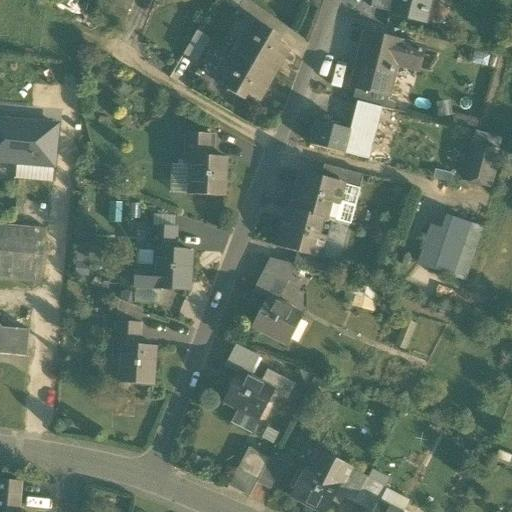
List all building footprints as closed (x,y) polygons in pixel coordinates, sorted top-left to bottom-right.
[(218,0),(237,11),(243,0),(218,0)] [(372,0),(370,9),(390,14),(393,0),(372,0)] [(393,0),(390,14),(426,23),(431,0),(393,0)] [(245,33),(234,53),(274,76),(289,50),(276,43),(280,37),(264,28),(257,40),(245,33)] [(183,56),(197,64),(211,40),(197,32),(183,56)] [(356,88),(388,96),(389,95),(396,65),(418,71),(423,49),(365,34),(361,50),(363,50),(359,66),(357,66),(352,87),(356,88)] [(259,102),(274,76),(234,53),(223,73),(234,80),(227,92),(243,101),(246,95),(259,102)] [(353,101),(368,105),(391,111),(394,112),(397,97),(389,95),(388,96),(356,88),(353,101)] [(452,116),(450,101),(436,103),(437,118),(452,116)] [(478,120),(455,114),(452,123),(476,129),(478,120)] [(56,127),(0,121),(0,161),(16,163),(53,166),(56,127)] [(360,134),(350,132),(350,131),(316,123),(310,146),(344,154),(369,160),(374,138),(360,134)] [(473,144),(498,151),(501,139),(476,132),(473,144)] [(185,158),(191,158),(191,157),(210,158),(211,135),(187,134),(185,158)] [(463,179),(490,186),(499,152),(498,151),(473,144),(463,179)] [(437,149),(435,168),(453,170),(456,151),(437,149)] [(189,195),(224,197),(225,158),(210,158),(191,157),(191,158),(190,166),(189,195)] [(53,166),(16,163),(15,179),(51,182),(53,166)] [(169,194),(189,195),(190,166),(171,165),(169,194)] [(359,190),(363,176),(324,166),(321,178),(346,185),(345,186),(359,190)] [(115,173),(99,167),(92,184),(108,190),(115,173)] [(324,220),(328,221),(330,212),(338,214),(345,186),(346,185),(321,178),(299,172),(289,211),(324,220)] [(359,190),(345,186),(338,214),(330,212),(328,221),(343,225),(343,223),(350,225),(359,190)] [(322,229),(324,220),(289,211),(285,210),(275,248),(297,254),(322,260),(322,258),(329,231),(322,229)] [(153,228),(176,229),(175,216),(153,216),(153,228)] [(419,265),(451,275),(468,226),(447,219),(443,232),(432,228),(419,265)] [(328,221),(324,220),(322,229),(329,231),(322,258),(336,262),(340,263),(350,225),(343,223),(343,225),(328,221)] [(0,279),(41,284),(46,230),(0,225),(0,279)] [(483,231),(468,226),(451,275),(466,280),(483,231)] [(156,250),(174,251),(176,229),(153,228),(151,227),(150,251),(156,251),(156,250)] [(95,229),(78,229),(75,276),(88,277),(89,264),(88,264),(89,243),(95,244),(95,229)] [(162,290),(188,291),(190,252),(174,251),(156,250),(156,251),(155,268),(135,267),(133,288),(135,288),(162,290)] [(155,268),(156,251),(150,251),(136,250),(135,267),(155,268)] [(297,254),(294,266),(295,266),(325,274),(332,276),(336,262),(322,258),(322,260),(297,254)] [(271,260),(265,271),(287,282),(295,266),(294,266),(285,263),(271,260)] [(276,303),(287,282),(265,271),(254,293),(266,299),(267,298),(276,303)] [(379,291),(357,285),(352,307),(374,313),(379,291)] [(162,290),(135,288),(134,304),(161,305),(162,290)] [(252,328),(288,346),(303,316),(276,303),(267,298),(266,299),(265,303),(252,328)] [(404,321),(394,347),(406,352),(416,325),(404,321)] [(120,346),(139,347),(141,324),(116,323),(114,346),(120,346)] [(0,354),(27,357),(29,331),(0,328),(0,354)] [(118,384),(152,386),(155,347),(139,347),(120,346),(118,384)] [(239,373),(248,378),(258,357),(237,346),(226,368),(238,375),(239,373)] [(267,371),(260,384),(248,378),(239,373),(238,375),(223,402),(237,409),(259,421),(274,393),(287,400),(295,385),(267,371)] [(252,435),(259,421),(237,409),(230,424),(252,435)] [(238,469),(258,480),(269,459),(249,448),(238,469)] [(511,454),(500,450),(495,460),(511,467),(511,454)] [(191,454),(185,466),(198,473),(205,461),(191,454)] [(320,455),(313,469),(340,483),(348,469),(320,455)] [(258,480),(272,487),(283,465),(270,458),(258,480)] [(341,484),(340,483),(313,469),(307,466),(291,496),(320,511),(326,511),(336,493),(341,484)] [(249,498),(258,480),(238,469),(228,487),(249,498)] [(384,488),(367,479),(348,469),(340,483),(341,484),(336,493),(355,502),(373,511),(378,503),(379,503),(386,489),(384,488)] [(372,470),(367,479),(384,488),(389,479),(372,470)] [(0,480),(0,493),(20,496),(21,483),(0,480)] [(403,511),(409,501),(386,489),(379,503),(395,511),(403,511)] [(18,511),(20,496),(0,493),(0,511),(18,511)] [(372,511),(395,511),(379,503),(378,503),(373,511),(372,511)]
